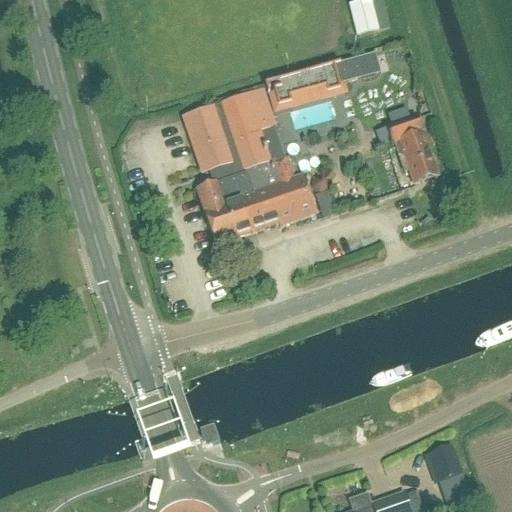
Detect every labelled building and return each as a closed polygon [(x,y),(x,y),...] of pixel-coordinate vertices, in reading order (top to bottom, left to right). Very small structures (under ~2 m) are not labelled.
[(384,33),(377,2),(347,9),(355,40),(384,33)] [(346,98),(338,69),(265,89),(273,118),(346,98)] [(273,131),(261,97),(185,123),(203,177),(211,175),(215,188),(195,195),(203,218),(214,250),(277,228),(278,231),(316,218),(302,178),(293,182),(285,160),(268,166),(258,136),(273,131)] [(437,181),(416,122),(386,133),(392,149),(393,149),(403,177),(408,175),(413,190),(437,181)] [(218,446),(212,430),(199,435),(205,451),(218,446)] [(450,452),(428,460),(438,488),(461,480),(450,452)] [(407,511),(403,498),(371,509),(371,511),(407,511)]
